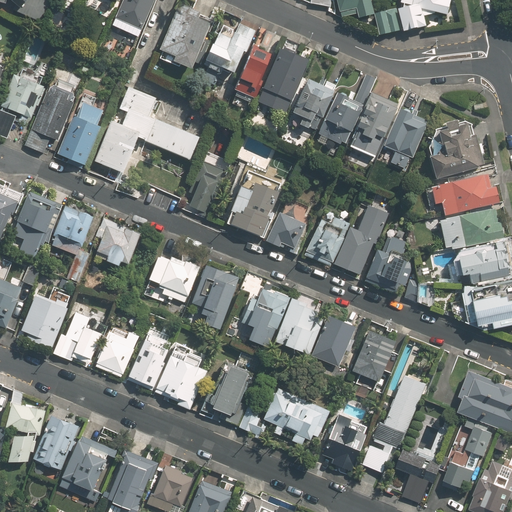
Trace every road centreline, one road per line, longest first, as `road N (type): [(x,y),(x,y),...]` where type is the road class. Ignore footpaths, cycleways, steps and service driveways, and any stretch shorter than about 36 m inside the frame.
road 1 (residential): [(511,359),(0,151)]
road 2 (residential): [(346,502),(0,361)]
road 3 (residential): [(504,49),(384,57),(254,0)]
